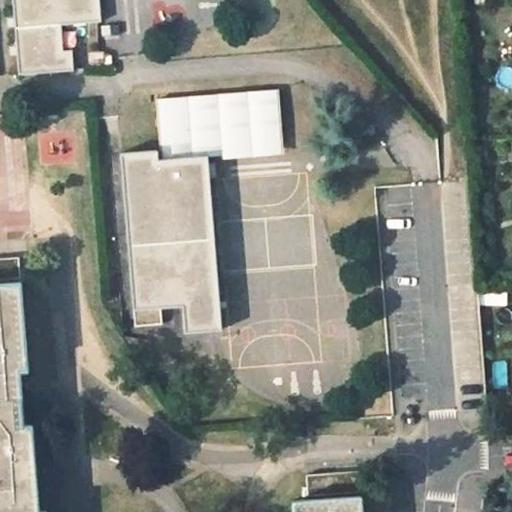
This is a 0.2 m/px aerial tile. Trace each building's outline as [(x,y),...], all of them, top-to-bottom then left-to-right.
[(100,21),(98,0),(14,0),(20,74),(72,69),(69,50),(61,50),(59,24),(86,22),(100,21)] [(183,320),(184,331),(219,327),(207,156),(221,155),(221,146),(281,142),(278,90),(155,99),(159,150),(119,154),(133,325),(183,320)] [(18,257),(0,258),(0,277),(20,276),(18,257)] [(0,395),(21,394),(19,366),(27,365),(20,279),(0,280),(0,395)] [(477,290),(478,305),(491,304),(491,290),(477,290)] [(0,509),(36,507),(31,421),(23,421),(21,394),(0,395),(0,509)] [(311,492),(360,489),(358,468),(309,472),(311,492)] [(361,511),(361,495),(292,499),(292,511),(361,511)]
